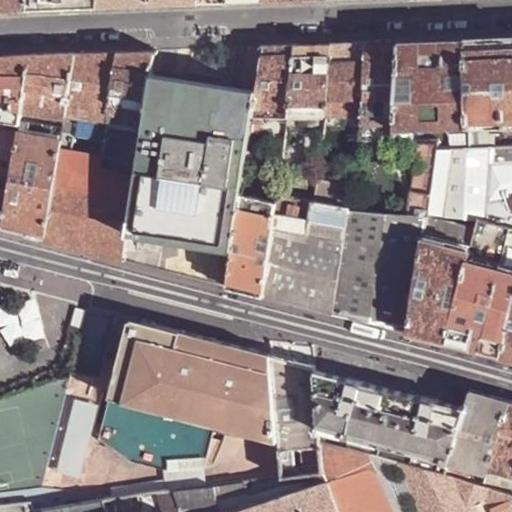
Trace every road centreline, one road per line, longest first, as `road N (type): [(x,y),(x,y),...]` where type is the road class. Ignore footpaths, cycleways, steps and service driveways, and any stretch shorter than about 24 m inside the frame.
road 1 (residential): [(0,247),(511,390)]
road 2 (unclassified): [(511,8),(0,31)]
